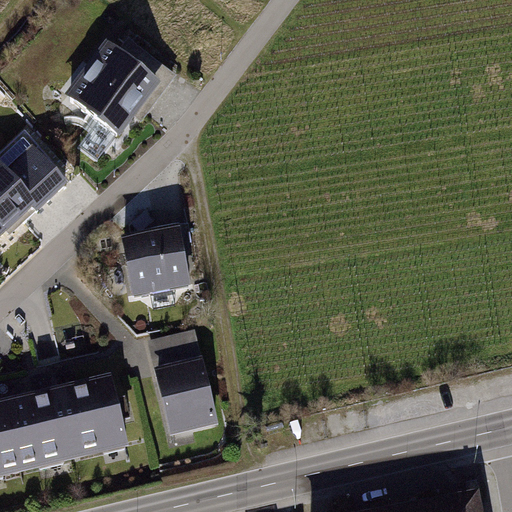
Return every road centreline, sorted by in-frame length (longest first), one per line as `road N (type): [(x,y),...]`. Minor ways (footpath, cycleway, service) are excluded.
road 1 (residential): [(0,306),(188,129),(286,0)]
road 2 (tertiary): [(502,431),(156,511)]
road 3 (track): [(188,129),(249,464)]
